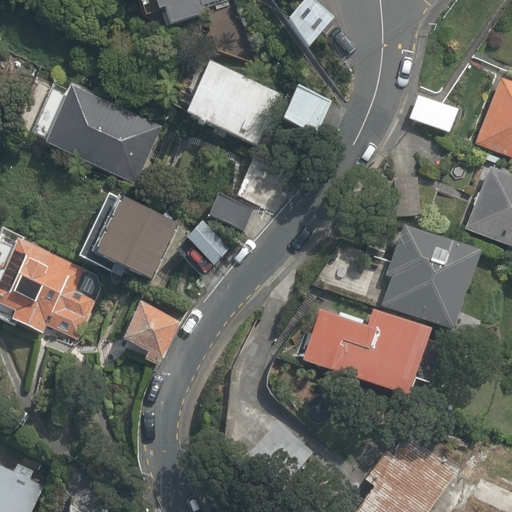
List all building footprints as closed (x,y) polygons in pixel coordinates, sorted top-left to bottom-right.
[(227,0),(156,0),(170,34),(208,19),(204,9),(227,0)] [(313,53),(336,23),(305,0),(301,0),(280,28),(313,53)] [(289,103),(211,69),(187,124),(264,158),(289,103)] [(511,85),(501,81),(473,146),(511,162),(511,85)] [(56,84),(31,142),(137,189),(162,131),(56,84)] [(319,144),(334,105),(301,92),(286,131),(319,144)] [(420,93),(406,123),(452,145),(466,115),(420,93)] [(249,166),(234,200),(264,212),(279,178),(249,166)] [(511,182),(489,173),(466,235),(511,253),(511,182)] [(188,230),(111,196),(83,260),(160,294),(188,230)] [(258,216),(215,197),(205,222),(248,240),(258,216)] [(459,330),(467,307),(458,304),(476,253),(465,249),(467,245),(440,234),(438,239),(398,224),(380,274),(387,277),(377,305),(448,331),(449,327),(459,330)] [(209,230),(190,244),(210,272),(229,259),(209,230)] [(85,271),(0,234),(0,328),(73,359),(97,302),(76,293),(85,271)] [(177,320),(130,300),(113,342),(160,361),(177,320)] [(366,327),(317,310),(299,358),(408,398),(433,330),(373,308),(366,327)] [(278,416),(245,456),(282,487),(315,447),(278,416)] [(404,431),(362,484),(372,492),(356,511),(435,511),(463,477),(404,431)] [(0,511),(32,511),(43,474),(17,467),(15,474),(0,469),(0,511)] [(511,511),(511,493),(483,480),(467,511),(511,511)] [(96,511),(81,486),(51,504),(55,511),(96,511)]
